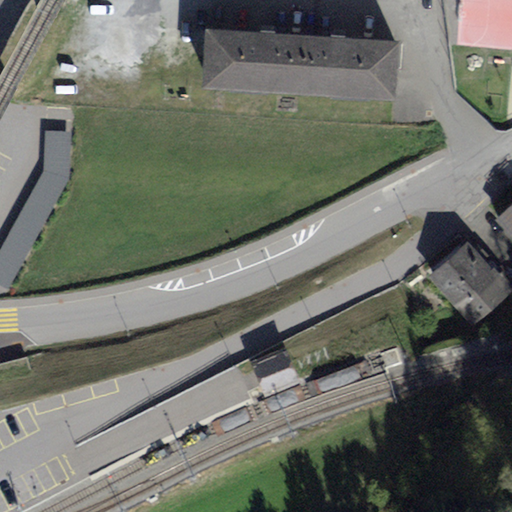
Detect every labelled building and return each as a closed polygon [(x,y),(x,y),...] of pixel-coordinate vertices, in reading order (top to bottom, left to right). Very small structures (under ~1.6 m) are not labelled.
[(209,27),(205,82),(391,94),(394,39),(209,27)] [(72,129),(46,129),(43,169),(0,248),(0,282),(9,287),(70,176),(72,129)] [(511,206),(501,215),(511,226),(511,206)] [(467,241),(433,271),(474,316),(508,285),(467,241)] [(286,348),(253,360),(265,391),(297,379),(286,348)]
